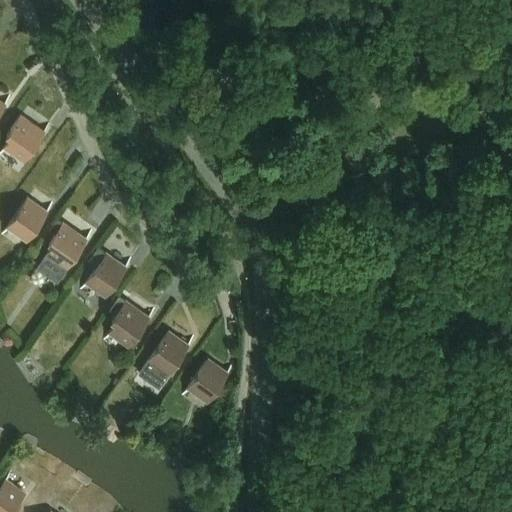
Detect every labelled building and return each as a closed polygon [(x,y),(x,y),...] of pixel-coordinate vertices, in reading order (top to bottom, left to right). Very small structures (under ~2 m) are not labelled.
[(307,116),(360,100),(354,79),(319,89),(320,91),(302,96),(307,116)] [(11,137),(5,145),(25,159),(45,130),(21,114),(7,134),(11,137)] [(364,170),(355,144),(341,149),(350,175),(364,170)] [(307,203),(345,191),(336,165),(299,177),(300,181),(293,183),(299,200),(306,198),(307,203)] [(28,196),(8,225),(27,239),(48,210),(28,196)] [(61,222),(56,219),(50,228),(56,232),(49,241),(53,243),(37,266),(57,280),(87,237),(63,220),(61,222)] [(86,280),(106,294),(126,265),(107,251),(86,280)] [(150,316),(126,299),(112,319),(116,322),(110,330),(129,344),(150,316)] [(169,329),(149,358),(169,372),(189,343),(169,329)] [(209,357),(188,386),(208,400),(228,371),(209,357)] [(0,485),(0,511),(10,511),(25,492),(5,478),(0,485)]
